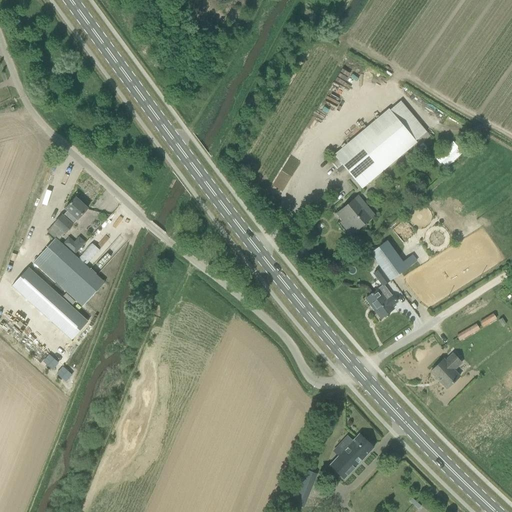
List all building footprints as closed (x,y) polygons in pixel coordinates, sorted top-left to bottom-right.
[(389,109),(333,155),(362,189),(417,143),(389,109)] [(441,163),(446,168),(461,154),(457,149),(441,163)] [(369,210),(357,196),(337,214),(343,221),(346,218),(357,230),(361,227),(366,227),(367,222),(370,219),(365,213),(369,210)] [(58,241),(84,213),(87,209),(75,198),(65,209),(67,211),(62,216),(47,232),(55,239),(33,262),(60,287),(82,307),(104,283),(82,263),(58,241)] [(74,242),(69,248),(75,254),(85,243),(79,237),(74,242)] [(380,268),(373,274),(382,287),(417,261),(413,255),(403,262),(387,241),(370,254),(380,268)] [(78,257),(85,264),(99,250),(91,243),(78,257)] [(29,268),(12,287),(49,320),(71,340),(88,322),(66,302),(29,268)] [(378,289),(366,299),(381,319),(393,309),(391,307),(397,302),(392,296),(386,300),(378,289)] [(493,314),(479,322),(483,327),(496,319),(493,314)] [(506,325),(502,318),(498,321),(502,327),(506,325)] [(460,342),(480,330),(476,324),(456,335),(460,342)] [(443,359),(429,372),(446,390),(460,377),(455,371),(462,363),(452,353),(445,360),(443,359)] [(58,363),(49,355),(43,362),(52,370),(58,363)] [(72,375),(62,367),(56,374),(65,382),(72,375)] [(344,479),(374,448),(373,447),(373,445),(370,443),(368,443),(359,434),(329,466),(344,479)]
